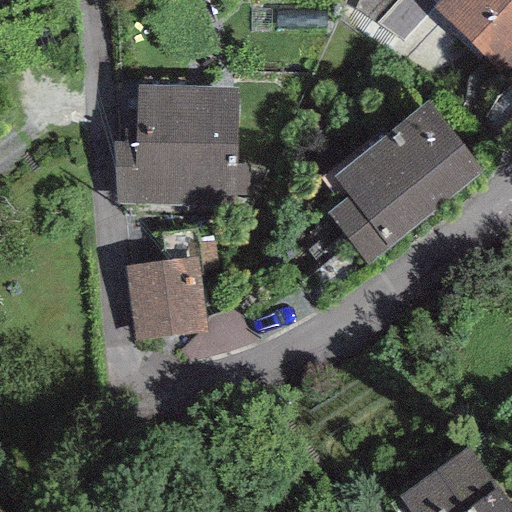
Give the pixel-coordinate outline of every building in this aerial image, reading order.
[(511,0),(440,0),(433,8),(498,73),(511,59),(511,0)] [(236,90),(138,86),(137,143),(113,142),(115,205),(235,205),(236,90)] [(427,102),(333,178),(348,197),(328,214),(368,264),(483,171),(427,102)] [(197,259),(125,267),(134,339),(205,332),(197,259)] [(511,511),(511,508),(466,447),(396,498),(406,511),(511,511)]
